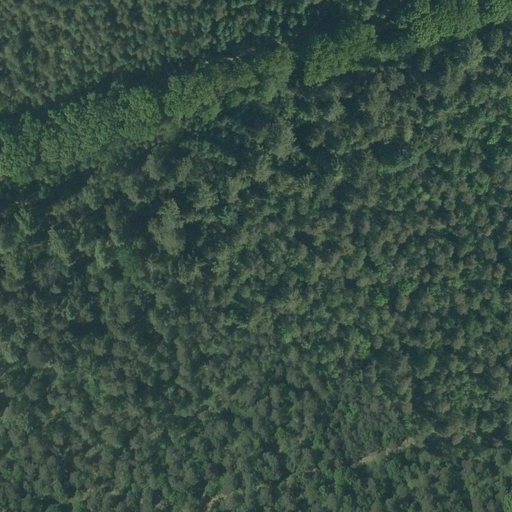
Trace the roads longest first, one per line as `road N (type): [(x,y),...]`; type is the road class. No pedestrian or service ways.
road 1 (track): [(473,0),(0,146)]
road 2 (track): [(398,0),(0,122)]
road 3 (track): [(511,417),(200,511)]
